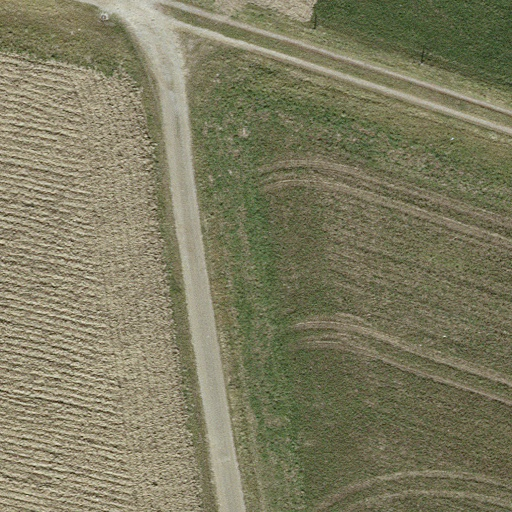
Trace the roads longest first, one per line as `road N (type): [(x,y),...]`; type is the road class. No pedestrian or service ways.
road 1 (track): [(160,0),(238,511)]
road 2 (track): [(82,0),(159,16),(511,129)]
